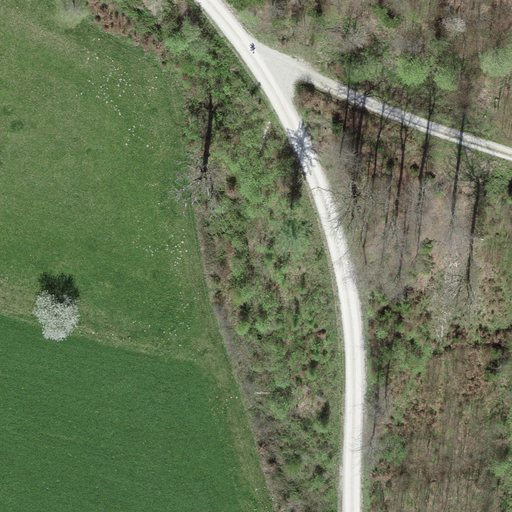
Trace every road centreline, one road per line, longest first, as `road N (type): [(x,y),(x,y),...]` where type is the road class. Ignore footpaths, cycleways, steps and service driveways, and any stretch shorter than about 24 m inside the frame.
road 1 (track): [(204,0),(252,53),(317,175),(335,234),(354,374),(352,511)]
road 2 (track): [(252,53),(511,153)]
road 3 (track): [(289,68),(352,51),(511,45)]
